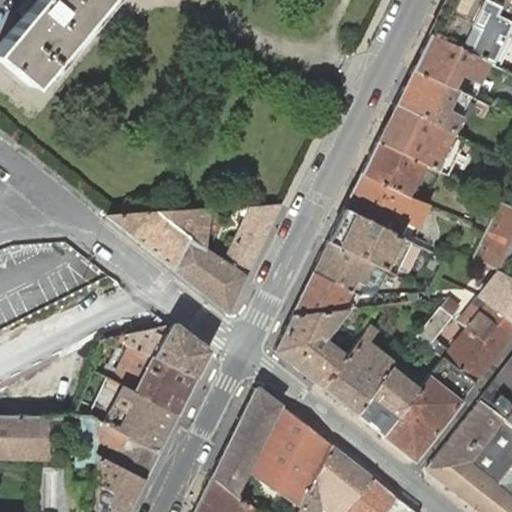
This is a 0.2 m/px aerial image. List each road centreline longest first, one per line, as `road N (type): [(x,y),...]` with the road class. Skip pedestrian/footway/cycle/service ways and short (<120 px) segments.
road 1 (residential): [(238,347),(410,0)]
road 2 (residential): [(0,156),(238,347)]
road 3 (residential): [(238,347),(407,480)]
road 4 (residential): [(157,511),(238,347)]
road 5 (unknown): [(159,283),(0,358)]
road 6 (residential): [(511,345),(407,480)]
